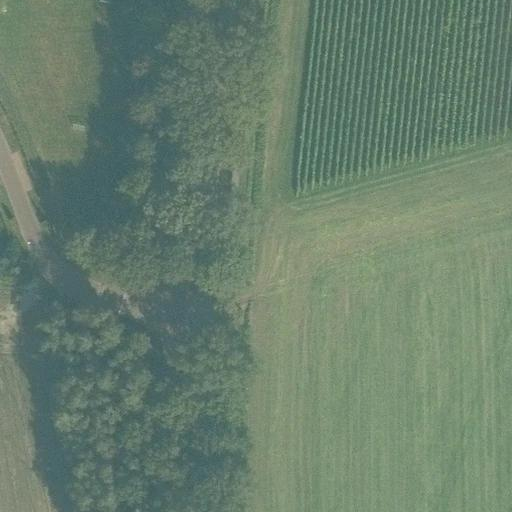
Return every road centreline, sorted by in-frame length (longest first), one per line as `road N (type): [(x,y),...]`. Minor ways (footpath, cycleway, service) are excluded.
road 1 (tertiary): [(195,310),(225,0)]
road 2 (residential): [(195,310),(106,298),(75,285),(51,258),(0,156)]
road 3 (tertiary): [(190,511),(195,310)]
